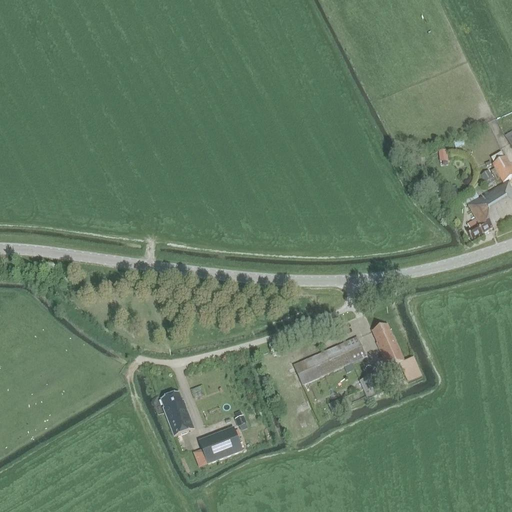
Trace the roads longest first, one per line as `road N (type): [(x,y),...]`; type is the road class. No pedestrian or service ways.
road 1 (tertiary): [(0,248),(329,281),(415,272),(511,244)]
road 2 (track): [(140,360),(130,375),(135,404),(0,483)]
